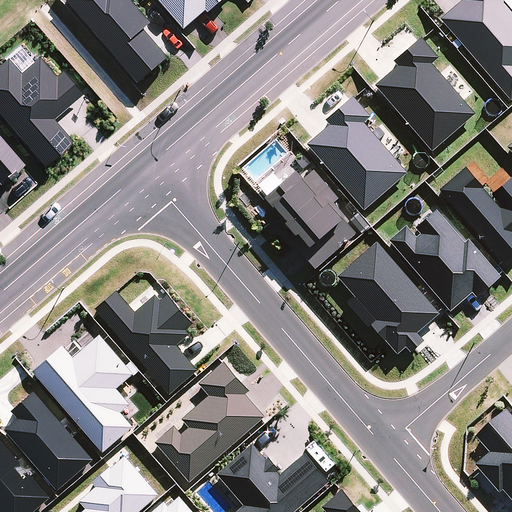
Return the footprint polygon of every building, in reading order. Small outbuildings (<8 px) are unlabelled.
[(65,0),(139,86),(169,60),(144,31),(152,25),(132,1),(133,0),(65,0)] [(157,0),(185,32),(207,13),(209,15),(226,0),(157,0)] [(509,104),(511,100),(511,12),(502,1),(502,0),(460,0),(463,2),(439,21),(509,104)] [(432,153),(476,116),(432,66),(439,60),(421,39),(393,63),(397,68),(374,88),(432,153)] [(8,58),(0,64),(0,115),(43,166),(72,142),(53,119),(83,95),(62,70),(56,76),(39,57),(20,72),(8,58)] [(330,127),(306,146),(364,212),(407,174),(364,124),(371,118),(353,99),(352,98),(325,122),(330,127)] [(0,185),(0,186),(24,165),(0,137),(0,185)] [(465,169),(439,191),(503,266),(511,257),(511,178),(491,195),(502,208),(500,210),(465,169)] [(314,271),(356,236),(330,207),(339,200),(313,171),(303,181),(296,173),(264,200),(287,226),(284,228),(296,241),(290,245),(314,271)] [(406,220),(388,235),(449,306),(471,287),(476,292),(499,271),(468,234),(464,237),(435,204),(413,223),(419,229),(416,231),(406,220)] [(375,315),(370,319),(397,349),(405,342),(410,347),(424,335),(417,327),(439,308),(377,237),(337,271),(375,315)] [(115,285),(95,303),(170,389),(198,365),(176,340),(189,329),(185,324),(192,318),(167,289),(167,290),(160,295),(156,290),(135,308),(117,288),(115,285)] [(64,340),(33,365),(102,447),(132,421),(120,407),(130,400),(116,384),(133,369),(99,330),(73,351),(64,340)] [(260,415),(264,411),(245,389),(249,386),(224,356),(221,358),(198,378),(209,390),(182,413),(189,422),(181,429),(174,421),(155,436),(190,476),(260,415)] [(95,454),(35,386),(12,405),(19,414),(7,424),(10,428),(8,431),(58,485),(95,454)] [(506,487),(511,493),(511,408),(509,405),(478,431),(493,450),(479,461),(482,465),(502,490),(506,487)] [(22,458),(0,432),(0,508),(3,511),(28,511),(52,492),(31,468),(26,471),(16,461),(22,458)] [(231,511),(288,511),(329,476),(304,448),(280,469),(277,467),(280,465),(268,451),(265,454),(252,439),(217,470),(243,500),(230,511),(231,511)] [(74,511),(132,511),(158,489),(124,450),(110,463),(110,461),(91,476),(94,480),(78,495),(85,503),(74,511)] [(321,501),(327,508),(321,511),(363,511),(366,510),(342,483),(321,501)] [(164,495),(144,511),(197,511),(179,490),(168,500),(164,495)]
